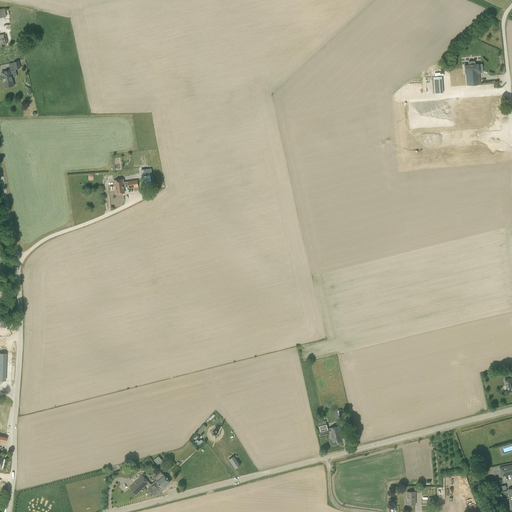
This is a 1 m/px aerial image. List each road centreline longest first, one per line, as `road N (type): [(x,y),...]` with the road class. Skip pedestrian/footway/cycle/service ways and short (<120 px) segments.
road 1 (unclassified): [(115,511),(511,409)]
road 2 (unclassified): [(15,393),(18,281),(0,171)]
road 3 (unclassified): [(511,132),(502,33),(511,4)]
